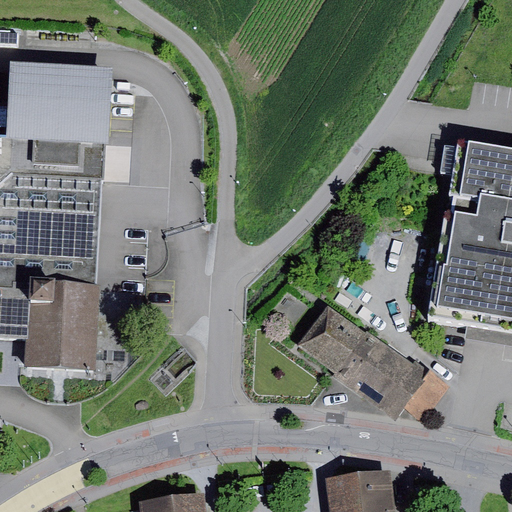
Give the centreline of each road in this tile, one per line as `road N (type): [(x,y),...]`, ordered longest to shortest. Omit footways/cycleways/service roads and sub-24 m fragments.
road 1 (residential): [(218,436),(225,266),(249,263),(282,242),(338,179),(454,0)]
road 2 (residential): [(511,467),(323,435),(218,436)]
road 3 (residential): [(218,436),(120,459),(16,509)]
